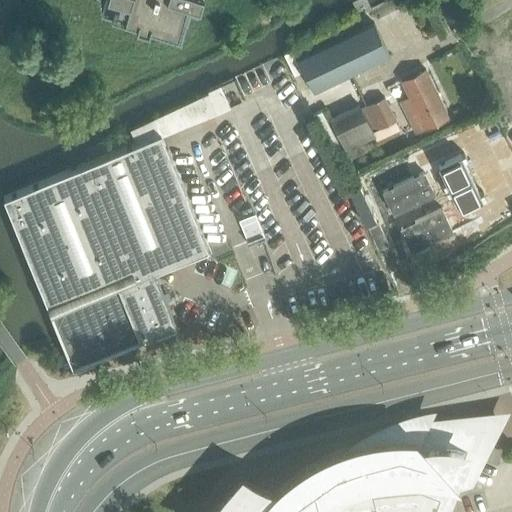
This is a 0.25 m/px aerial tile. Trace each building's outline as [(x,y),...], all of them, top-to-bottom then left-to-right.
[(133,0),(177,13),(180,0),(133,0)] [(374,21),(299,58),(314,91),(390,54),(374,21)] [(403,79),(411,95),(401,100),(417,132),(449,116),(426,68),(403,79)] [(176,323),(167,300),(171,298),(168,290),(163,291),(155,270),(208,248),(161,131),(4,194),(73,365),(176,323)] [(482,198),(460,153),(438,164),(460,209),(482,198)] [(423,171),(383,190),(394,213),(434,193),(423,171)] [(348,188),(365,223),(376,218),(359,183),(348,188)] [(441,207),(401,227),(412,250),(452,230),(441,207)] [(254,213),(239,219),(248,242),(263,236),(254,213)] [(367,227),(378,248),(389,243),(378,222),(367,227)] [(435,423),(424,426),(427,415),(417,417),(409,419),(403,421),(398,422),(390,425),(380,429),(372,433),(365,437),(357,442),(350,447),(336,452),(330,454),(325,457),(319,460),(309,465),(301,470),(297,474),(292,477),(286,482),(282,485),(277,490),(274,494),(264,491),(260,489),(255,487),(252,485),(247,483),(242,479),(213,511),(379,511),(389,510),(395,508),(402,507),(408,507),(414,507),(418,507),(424,508),(432,509),(437,511),(441,511),(443,511),(452,490),(469,485),(476,469),(484,448),(485,441),(491,426),(493,427),(496,418),(493,418),(487,417),(477,417),(467,418),(460,418),(451,420),(443,421),(435,423)]
